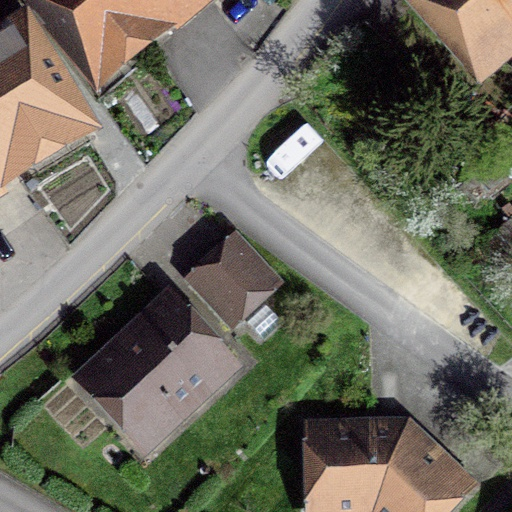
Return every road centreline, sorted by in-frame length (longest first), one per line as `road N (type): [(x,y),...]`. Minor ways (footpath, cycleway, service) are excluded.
road 1 (residential): [(511,404),(184,165)]
road 2 (residential): [(0,339),(184,165)]
road 3 (residential): [(184,165),(320,0)]
